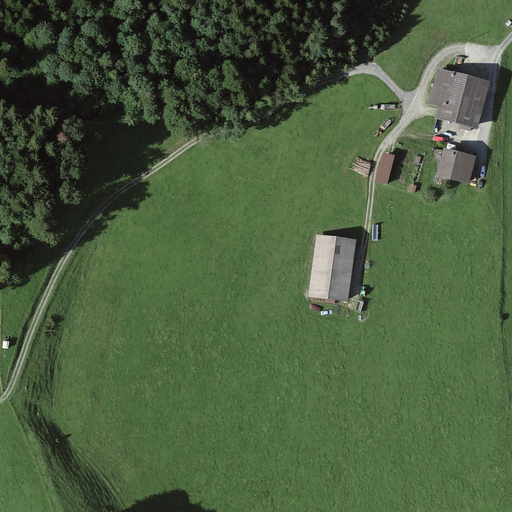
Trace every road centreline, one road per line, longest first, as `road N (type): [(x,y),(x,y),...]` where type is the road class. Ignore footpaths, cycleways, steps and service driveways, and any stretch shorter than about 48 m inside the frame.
road 1 (track): [(416,109),(381,75),(355,72),(200,138),(125,189),(86,226),(59,269),(3,398)]
road 2 (track): [(496,55),(462,48),(434,61),(416,109),(375,163),(360,272)]
road 3 (track): [(496,55),(479,179)]
